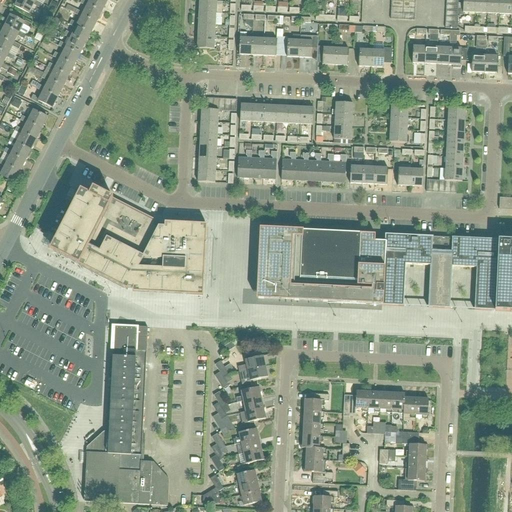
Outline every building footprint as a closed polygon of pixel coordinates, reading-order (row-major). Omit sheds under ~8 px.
[(35,4),(27,0),(18,0),(15,7),(36,18),(36,17),(29,14),(34,6),(40,9),(42,5),(36,1),(35,4)] [(88,5),(102,12),(108,2),(104,0),(90,0),(89,3),(83,0),(82,0),(80,4),(87,7),(88,5)] [(463,0),(463,14),(475,14),(475,0),(463,0)] [(487,0),(475,0),(475,14),(487,15),(487,0)] [(487,0),(487,15),(499,15),(499,0),(487,0)] [(499,0),(499,15),(511,16),(511,0),(499,0)] [(217,2),(200,1),(199,13),(216,14),(217,2)] [(97,23),(102,12),(88,5),(87,7),(84,13),(77,10),(75,14),(81,18),(82,16),(97,23)] [(316,21),(325,22),(325,16),(324,16),(324,12),(318,12),(318,16),(316,16),(316,21)] [(216,14),(199,13),(198,25),(216,26),(216,14)] [(19,34),(20,32),(23,26),(30,29),(32,25),(25,21),(24,23),(10,16),(5,27),(19,34)] [(69,25),(76,28),(77,26),(91,34),(97,23),(82,16),(81,18),(78,24),(72,21),(69,25)] [(215,38),(216,26),(198,25),(198,37),(215,38)] [(86,44),(91,34),(77,26),(76,28),(73,35),(66,31),(64,36),(70,39),(71,37),(86,44)] [(0,38),(14,45),(15,43),(18,37),(24,40),(27,36),(20,32),(19,34),(5,27),(0,36),(0,38)] [(38,31),(36,39),(42,40),(44,33),(38,31)] [(301,35),(299,59),(312,59),(312,49),(318,49),(319,37),(313,37),(312,42),(306,42),(306,36),(308,36),(308,32),(301,31),(301,35)] [(282,38),(282,52),(287,52),(287,58),(299,59),(301,35),(293,35),(293,41),(288,41),(288,39),(282,38)] [(80,55),(86,44),(71,37),(70,39),(67,45),(61,42),(58,47),(65,50),(66,48),(80,55)] [(198,37),(197,49),(215,50),(215,38),(198,37)] [(0,51),(8,56),(9,54),(12,48),(19,51),(21,46),(15,43),(14,45),(0,38),(0,51)] [(251,56),(252,39),(240,38),(239,56),(251,56)] [(276,51),(282,52),(282,38),(277,38),(277,40),(264,40),(263,57),(276,58),(276,51)] [(217,47),(226,48),(227,40),(218,39),(217,47)] [(264,40),(252,39),(251,56),(263,57),(264,40)] [(337,49),(336,49),(335,67),(348,67),(349,50),(343,49),(343,44),(337,44),(337,49)] [(449,49),(449,66),(461,67),(462,49),(455,49),(455,44),(450,44),(449,49)] [(425,48),(413,47),(412,64),(425,65),(425,48)] [(75,66),(80,55),(66,48),(65,50),(62,56),(55,53),(53,57),(59,61),(60,59),(75,66)] [(425,65),(437,65),(437,48),(425,48),(425,65)] [(449,49),(437,48),(437,65),(449,66),(449,49)] [(335,67),(336,49),(323,49),(322,66),(335,67)] [(371,68),(383,69),(384,62),(391,62),(392,49),(384,49),(384,51),(372,51),(371,68)] [(372,51),(359,50),(359,68),(371,68),(372,51)] [(8,56),(0,51),(0,65),(3,66),(4,64),(7,58),(13,62),(12,63),(21,68),(24,62),(15,58),(16,57),(9,54),(8,56)] [(484,74),(485,56),(472,56),(471,73),(484,74)] [(498,57),(485,56),(484,74),(497,75),(498,57)] [(69,77),(75,66),(60,59),(59,61),(56,67),(50,64),(47,68),(54,71),(55,69),(69,77)] [(64,87),(69,77),(55,69),(54,71),(51,77),(44,74),(42,79),(48,82),(49,80),(64,87)] [(0,81),(6,85),(9,80),(0,76),(0,81)] [(58,98),(64,87),(49,80),(48,82),(45,88),(39,85),(36,89),(43,93),(44,91),(58,98)] [(44,91),(43,93),(40,99),(33,96),(31,100),(38,104),(39,102),(53,109),(58,98),(44,91)] [(353,117),(353,104),(336,103),(335,116),(353,117)] [(240,123),(252,123),(253,105),(241,105),(240,123)] [(265,106),(253,105),(252,123),(264,124),(265,106)] [(264,124),(276,124),(277,107),(265,106),(264,124)] [(408,120),(409,107),(391,106),(391,119),(408,120)] [(276,124),(288,125),(289,107),(277,107),(276,124)] [(288,125),(300,126),(301,108),(289,107),(288,125)] [(28,122),(42,129),(48,118),(27,108),(33,111),(29,120),(22,117),(20,121),(27,124),(28,122)] [(300,126),(313,126),(314,108),(301,108),(300,126)] [(448,109),(448,122),(465,122),(466,110),(448,109)] [(201,110),(201,123),(218,124),(219,112),(219,111),(213,111),(207,111),(201,110)] [(352,129),(353,117),(335,116),(334,128),(352,129)] [(408,120),(391,119),(390,131),(408,132),(408,120)] [(28,122),(27,124),(24,130),(17,127),(15,131),(21,135),(22,133),(36,140),(42,129),(28,122)] [(465,134),(465,122),(448,122),(447,134),(465,134)] [(218,136),(218,124),(201,123),(200,135),(218,136)] [(351,141),(352,129),(334,128),(334,140),(351,141)] [(407,144),(408,132),(390,131),(389,143),(407,144)] [(17,143),(31,151),(36,140),(22,133),(21,135),(18,141),(11,138),(9,142),(16,145),(17,143)] [(447,134),(446,146),(464,146),(465,134),(447,134)] [(200,135),(199,147),(217,148),(218,136),(200,135)] [(17,143),(16,145),(12,152),(6,149),(4,153),(10,156),(11,154),(25,161),(31,151),(17,143)] [(463,158),(464,146),(446,146),(446,158),(463,158)] [(216,160),(217,148),(199,147),(199,159),(216,160)] [(108,163),(112,154),(103,151),(100,159),(108,163)] [(135,160),(155,171),(160,162),(140,151),(135,160)] [(237,179),(250,179),(251,159),(252,152),(246,151),(246,156),(247,157),(247,159),(239,159),(238,159),(237,179)] [(250,179),(263,180),(264,160),(264,152),(259,152),(258,157),(260,158),(260,160),(251,159),(250,179)] [(424,161),(424,157),(424,152),(414,152),(414,157),(419,157),(419,161),(424,161)] [(263,180),(276,181),(277,153),(271,153),(271,157),(273,159),(273,160),(264,160),(263,180)] [(281,181),(294,182),(295,161),(296,161),(296,154),(290,153),(290,158),(291,160),(291,161),(283,161),(282,161),(281,181)] [(11,154),(10,156),(7,163),(0,159),(0,160),(0,164),(5,167),(6,165),(20,172),(25,161),(11,154)] [(294,182),(307,182),(308,162),(308,154),(303,154),(302,159),(304,160),(304,162),(296,161),(295,161),(294,182)] [(307,182),(319,183),(320,163),(321,163),(321,155),(315,155),(315,159),(317,161),(317,162),(308,162),(307,182)] [(319,183),(332,183),(333,163),(334,156),(328,155),(328,160),(329,161),(329,163),(321,163),(320,163),(319,183)] [(333,163),(332,183),(345,184),(346,156),(340,156),(340,160),(342,162),(342,164),(333,163)] [(446,158),(445,170),(463,171),(463,158),(446,158)] [(199,159),(198,171),(216,172),(216,160),(199,159)] [(375,168),(374,186),(387,186),(388,169),(381,168),(381,163),(375,163),(375,168)] [(0,177),(1,176),(12,182),(14,183),(20,172),(6,165),(5,167),(1,173),(0,172),(0,177)] [(362,185),(363,168),(351,167),(350,185),(362,185)] [(375,168),(363,168),(362,185),(374,186),(375,168)] [(411,170),(398,169),(398,187),(410,188),(411,170)] [(410,188),(423,188),(423,171),(411,170),(410,188)] [(451,182),(457,183),(462,183),(463,171),(445,170),(445,181),(445,182),(451,182)] [(215,184),(216,172),(198,171),(198,183),(215,184)] [(217,196),(224,198),(227,189),(220,187),(217,196)] [(180,296),(203,297),(207,225),(165,223),(164,227),(159,227),(161,224),(93,189),(89,195),(85,193),(84,195),(82,200),(77,197),(75,201),(73,206),(77,208),(74,213),(70,211),(66,219),(70,221),(67,226),(64,224),(59,232),(63,234),(54,252),(54,253),(78,265),(127,290),(128,289),(133,289),(132,293),(134,293),(134,289),(148,290),(147,294),(176,295),(176,291),(180,291),(180,296)] [(511,210),(511,199),(499,199),(499,210),(511,210)] [(496,312),(511,312),(511,241),(497,241),(467,239),(385,235),(384,242),(375,242),(375,235),(288,231),(288,229),(288,228),(262,227),(260,227),(260,228),(256,300),(381,306),(403,307),(405,265),(430,267),(428,308),(450,309),(452,267),(465,268),(476,269),(474,311),(496,312)] [(115,327),(114,339),(147,340),(148,328),(136,328),(115,327)] [(113,351),(114,351),(125,351),(147,352),(147,340),(114,339),(114,350),(113,350),(113,351)] [(84,503),(168,507),(169,480),(154,463),(141,462),(142,456),(141,456),(147,352),(125,351),(114,351),(113,357),(113,358),(107,433),(104,433),(96,440),(87,448),(87,453),(84,503)] [(247,371),(265,367),(263,357),(245,361),(246,367),(243,368),(244,372),(248,371),(247,371)] [(229,375),(221,362),(215,365),(220,373),(224,379),(229,375)] [(268,378),(265,367),(247,371),(248,371),(248,375),(240,377),(242,384),(251,382),(250,382),(268,378)] [(228,386),(224,379),(220,373),(215,376),(223,390),(224,390),(223,389),(228,386)] [(241,392),(242,397),(236,399),(237,404),(243,402),(243,403),(261,399),(259,388),(241,392)] [(343,418),(355,418),(356,409),(362,409),(362,413),(368,413),(368,410),(369,391),(368,390),(368,393),(357,392),(357,390),(359,391),(359,390),(356,390),(356,396),(344,396),(343,418)] [(371,391),(369,391),(368,410),(374,410),(374,413),(380,414),(380,411),(381,391),(380,391),(380,394),(369,393),(369,391),(371,391)] [(380,411),(386,411),(386,414),(392,414),(392,411),(393,392),(392,392),(392,394),(381,394),(381,392),(383,392),(383,391),(381,391),(380,411)] [(395,392),(393,392),(392,411),(398,411),(398,414),(403,415),(404,399),(405,399),(405,397),(407,397),(405,396),(405,395),(393,394),(393,392),(395,393),(395,392)] [(214,396),(218,404),(222,409),(227,406),(219,393),(214,396)] [(302,410),(302,413),(321,413),(321,407),(324,407),(324,402),(329,402),(329,396),(313,395),(313,401),(305,400),(304,412),(302,412),(302,410)] [(403,415),(410,416),(410,419),(416,419),(416,416),(415,416),(417,397),(416,397),(416,399),(405,399),(404,399),(403,415)] [(419,397),(417,397),(415,416),(416,416),(422,416),(422,419),(428,420),(428,400),(417,399),(417,398),(419,398),(419,397)] [(264,409),(261,399),(243,403),(246,413),(264,409)] [(227,417),(222,409),(218,404),(213,407),(218,415),(222,420),(227,417)] [(264,409),(246,413),(241,414),(242,418),(243,420),(245,420),(247,419),(248,423),(266,419),(264,409)] [(324,413),(321,413),(302,413),(304,413),(303,424),(302,424),(302,422),(301,422),(301,425),(320,426),(320,425),(321,419),(324,419),(324,413)] [(226,428),(222,420),(218,415),(213,418),(221,432),(222,432),(221,431),(226,428)] [(323,425),(320,425),(320,426),(301,425),(303,425),(303,437),(301,436),(301,434),(301,437),(320,437),(320,431),(323,431),(323,425)] [(237,445),(259,440),(257,430),(239,434),(240,439),(235,441),(237,445)] [(212,438),(216,445),(220,451),(226,448),(217,434),(212,438)] [(320,437),(301,437),(303,437),(302,448),(301,448),(301,446),(300,446),(300,449),(306,449),(319,450),(319,449),(319,443),(322,443),(323,437),(320,437)] [(244,454),(261,450),(259,440),(237,445),(239,456),(244,455),(244,454)] [(225,458),(220,451),(216,445),(211,448),(216,456),(220,462),(225,458)] [(406,458),(409,458),(428,458),(426,458),(426,447),(428,447),(428,449),(429,449),(429,446),(418,446),(409,445),(409,452),(406,452),(406,458)] [(306,449),(306,461),(304,460),(304,458),(303,458),(303,461),(322,462),(323,461),(323,455),(326,455),(326,450),(319,449),(319,450),(306,449)] [(244,454),(244,455),(246,465),(264,461),(261,450),(244,454)] [(225,469),(220,462),(216,456),(211,459),(219,473),(220,473),(219,473),(225,469)] [(395,463),(395,457),(379,456),(379,465),(388,465),(388,462),(395,463)] [(428,461),(428,458),(409,458),(408,464),(405,464),(405,470),(408,470),(408,469),(427,470),(425,470),(426,459),(427,459),(427,461),(428,461)] [(326,462),(323,461),(322,462),(303,461),(306,461),(305,473),(303,473),(303,471),(303,473),(313,474),(312,485),(324,485),(324,480),(333,481),(333,474),(322,473),(322,467),(325,467),(326,462)] [(231,472),(242,469),(241,466),(237,467),(236,464),(229,466),(231,472)] [(427,473),(427,470),(408,469),(408,470),(408,476),(405,476),(405,481),(398,481),(398,491),(416,492),(417,482),(425,483),(425,470),(427,471),(427,473)] [(239,486),(257,482),(255,471),(237,475),(239,486)] [(210,479),(216,489),(218,492),(224,489),(215,476),(210,479)] [(257,482),(239,486),(242,496),(259,492),(257,482)] [(224,501),(218,492),(216,489),(210,492),(218,505),(224,501)] [(311,507),(311,509),(330,510),(331,504),(334,504),(334,499),(338,499),(338,492),(322,491),(322,497),(314,497),(313,509),(312,509),(312,507),(311,507)] [(203,504),(218,505),(210,492),(203,497),(203,504)] [(242,496),(243,502),(239,503),(240,507),(244,506),(244,507),(262,503),(259,492),(242,496)] [(412,511),(412,509),(414,509),(414,511),(415,511),(415,508),(404,507),(405,502),(386,501),(386,507),(395,507),(395,511),(412,511)]
